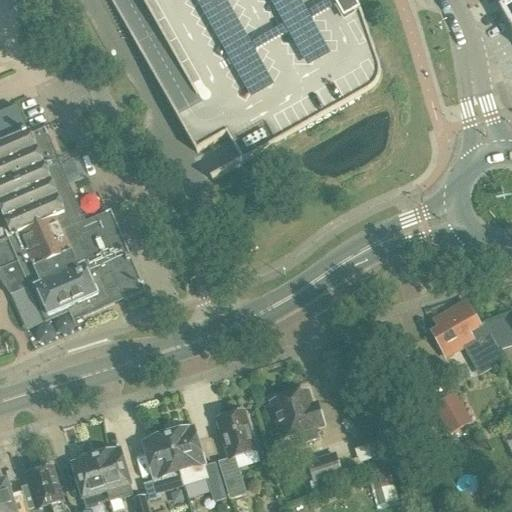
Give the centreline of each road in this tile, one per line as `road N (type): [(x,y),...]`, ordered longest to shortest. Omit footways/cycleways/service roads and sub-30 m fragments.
road 1 (residential): [(225,331),(205,278),(47,0)]
road 2 (primary): [(225,331),(380,241),(457,215)]
road 3 (primary): [(0,403),(225,331)]
road 4 (unclassified): [(489,152),(464,33),(447,0)]
